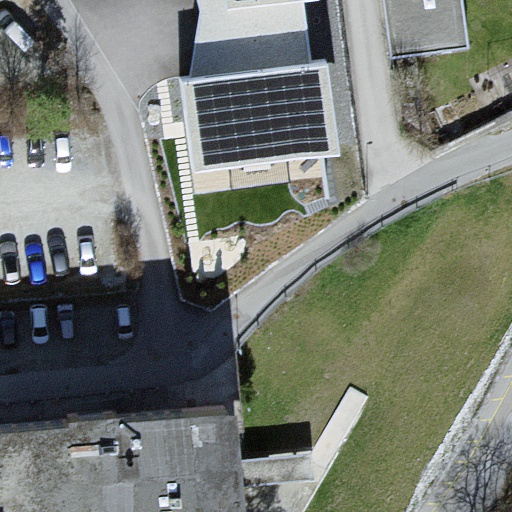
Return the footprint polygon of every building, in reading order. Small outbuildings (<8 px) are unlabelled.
[(225,0),(226,10),(307,0),(225,0)] [(385,0),(396,69),(474,55),(466,0),(385,0)] [(324,60),(180,79),(191,171),(336,152),(324,60)] [(450,511),(511,396),(511,167),(506,164),(384,392),(358,378),(313,461),(334,472),(313,511),(450,511)] [(284,511),(275,400),(0,424),(0,511),(284,511)]
